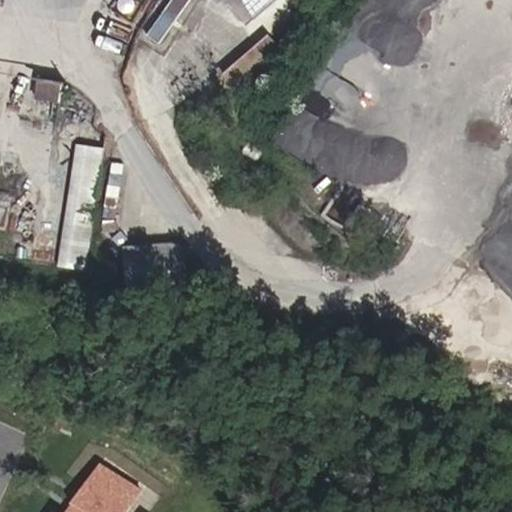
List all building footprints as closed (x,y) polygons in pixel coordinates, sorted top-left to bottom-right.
[(192,0),(168,0),(145,38),(162,49),(192,0)] [(283,57),(268,39),(222,79),(237,96),(283,57)] [(70,87),(47,83),(43,105),(67,109),(70,87)] [(88,276),(109,154),(83,149),(62,271),(88,276)] [(178,248),(128,252),(132,301),(187,297),(183,255),(178,248)] [(96,468),(72,505),(82,511),(123,511),(136,495),(96,468)]
